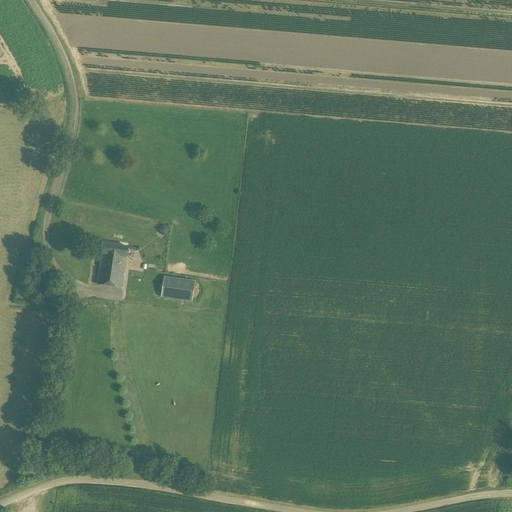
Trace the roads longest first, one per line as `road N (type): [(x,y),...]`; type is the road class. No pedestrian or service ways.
road 1 (unclassified): [(81,289),(60,273),(46,246),(75,104),(63,57),(30,0)]
road 2 (unclassified): [(285,511),(84,482),(54,484),(0,507)]
road 3 (track): [(146,487),(113,296),(81,289)]
